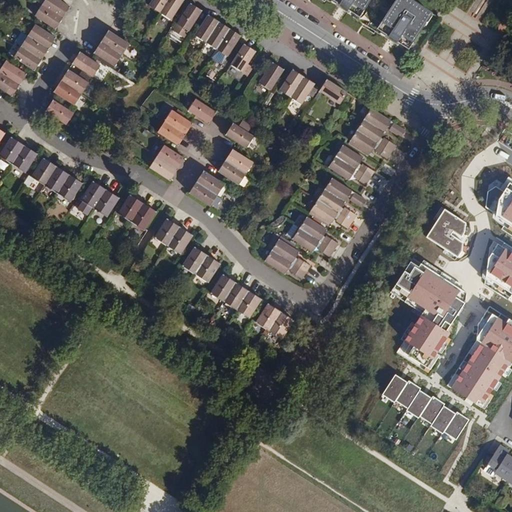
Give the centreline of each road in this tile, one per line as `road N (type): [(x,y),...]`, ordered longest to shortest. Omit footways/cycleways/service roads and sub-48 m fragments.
road 1 (residential): [(446,103),(316,300),(255,269),(216,225),(173,197)]
road 2 (residential): [(173,197),(126,169),(83,157),(36,124),(36,98),(96,3),(89,0)]
road 3 (tertiary): [(446,103),(408,97),(288,17)]
